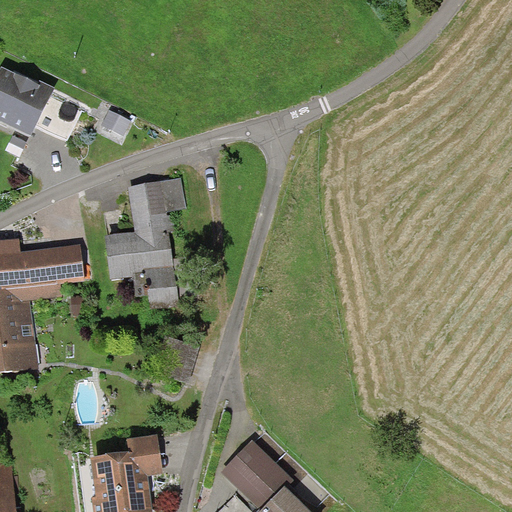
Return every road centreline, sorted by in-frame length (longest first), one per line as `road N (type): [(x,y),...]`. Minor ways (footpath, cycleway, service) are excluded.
road 1 (residential): [(180,511),(270,194),(278,156),(269,130)]
road 2 (residential): [(0,219),(118,169),(269,130)]
road 3 (residential): [(269,130),(369,84),(427,35),(453,0)]
